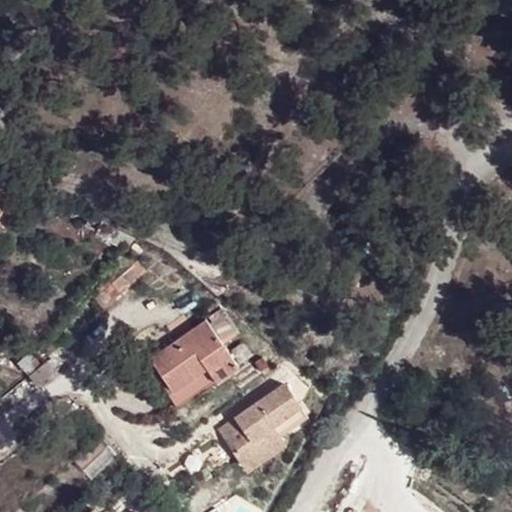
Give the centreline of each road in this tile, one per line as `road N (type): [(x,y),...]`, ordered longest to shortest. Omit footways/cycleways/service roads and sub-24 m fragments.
road 1 (track): [(0,142),(60,167),(206,257),(249,253),(362,151),(418,127),(486,146)]
road 2 (residential): [(511,141),(473,154),(438,284),(298,511)]
